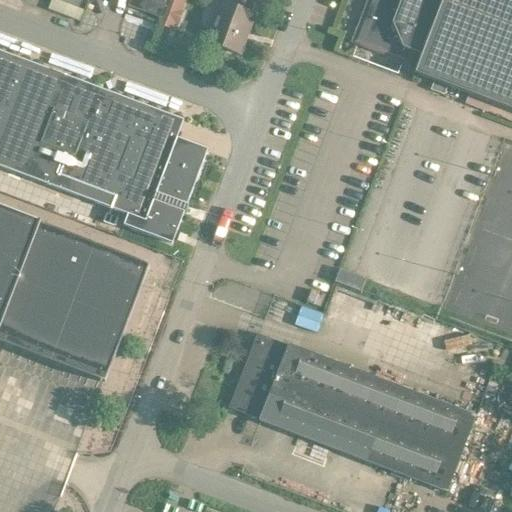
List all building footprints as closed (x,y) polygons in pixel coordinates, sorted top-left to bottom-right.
[(130,0),(128,6),(163,19),(170,0),(130,0)] [(170,0),(163,19),(160,26),(173,31),(185,0),(170,0)] [(255,0),(224,0),(223,3),(220,2),(205,41),(239,54),(254,15),(250,14),(255,0)] [(511,0),(367,0),(355,33),(404,52),(401,61),(417,66),(415,74),(468,94),(465,103),(511,120),(511,0)] [(0,51),(0,167),(127,215),(123,226),(172,244),(207,150),(176,139),(183,121),(0,51)] [(447,86),(433,81),(430,90),(444,95),(447,86)] [(0,336),(104,376),(101,382),(104,383),(149,266),(146,265),(0,209),(0,336)] [(334,281),(360,291),(365,278),(339,268),(334,281)] [(284,285),(280,298),(305,307),(313,282),(292,275),(289,286),(284,285)] [(311,290),(306,303),(319,308),(324,295),(311,290)] [(405,323),(432,317),(430,306),(402,312),(405,323)] [(259,421),(447,493),(476,417),(288,345),(287,346),(257,334),(229,408),(259,420),(259,421)]
